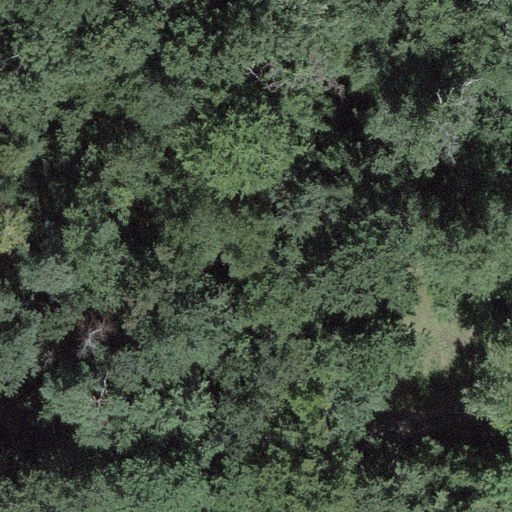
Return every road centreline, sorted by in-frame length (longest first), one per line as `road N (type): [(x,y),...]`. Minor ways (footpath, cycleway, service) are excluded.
road 1 (track): [(0,506),(159,490),(511,399)]
road 2 (track): [(356,0),(438,413)]
